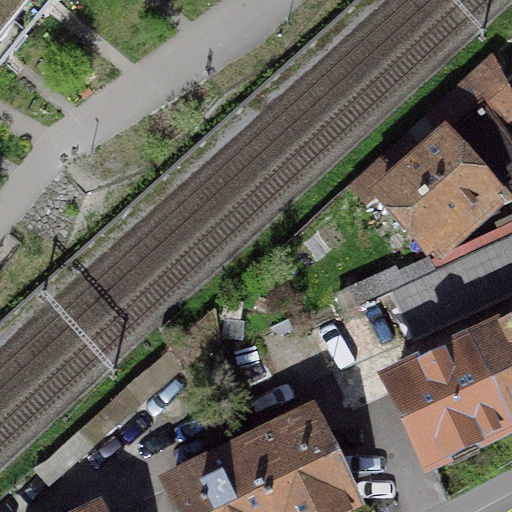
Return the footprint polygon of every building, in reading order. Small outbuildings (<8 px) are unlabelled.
[(0,0),(0,52),(16,54),(27,40),(15,29),(38,0),(0,0)] [(499,93),(486,64),(356,185),(371,206),(381,198),(429,249),(493,193),(492,189),(511,175),(511,149),(483,107),(499,93)] [(511,236),(393,292),(415,340),(511,294),(511,236)] [(511,315),(472,334),(511,416),(511,315)] [(511,442),(511,416),(472,334),(379,379),(429,483),(482,457),(511,442)] [(172,353),(46,464),(60,480),(186,368),(172,353)] [(316,409),(162,483),(176,511),(361,511),(365,510),(316,409)]
